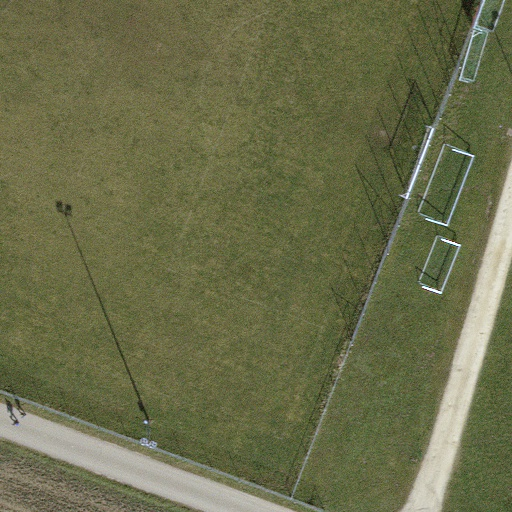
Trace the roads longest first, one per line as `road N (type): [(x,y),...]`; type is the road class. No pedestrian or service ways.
road 1 (track): [(420,511),(511,187)]
road 2 (track): [(0,422),(239,511)]
